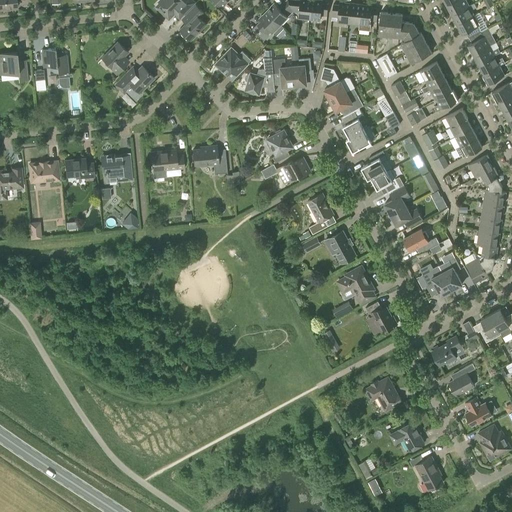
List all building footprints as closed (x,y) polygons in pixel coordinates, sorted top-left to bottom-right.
[(0,0),(0,8),(16,7),(15,0),(0,0)] [(159,0),(159,1),(163,5),(159,9),(168,19),(176,11),(181,15),(194,2),(191,0),(159,0)] [(280,23),(292,11),(287,0),(286,0),(279,7),(274,3),(266,11),(280,24),(280,23)] [(309,18),(310,0),(287,0),(292,11),(298,12),(298,16),(309,18)] [(310,0),(309,18),(320,19),(320,15),(326,16),(328,4),(322,3),(322,0),(310,0)] [(452,14),(468,5),(465,0),(455,0),(446,5),(452,14)] [(348,22),(350,3),(339,2),(339,5),(333,4),(331,16),(332,16),(331,20),(337,20),(348,22)] [(359,23),(361,4),(350,3),(348,22),(359,23)] [(468,5),(452,14),(457,24),(473,15),(471,10),(476,7),(474,3),(468,5)] [(361,4),(359,23),(370,24),(370,20),(376,21),(377,9),(371,8),(372,5),(361,4)] [(203,13),(195,5),(181,19),(186,24),(180,30),(190,40),(205,24),(199,17),(203,13)] [(284,27),(280,23),(280,24),(266,11),(259,19),(261,21),(257,25),(265,33),(269,29),(272,32),(273,31),(277,35),(284,27)] [(389,36),(391,13),(380,12),(378,34),(389,36)] [(400,37),(402,21),(402,14),(391,13),(389,36),(400,37)] [(469,37),(481,31),(478,25),(479,25),(473,15),(457,24),(462,34),(466,32),(469,37)] [(403,37),(413,23),(412,22),(402,21),(400,37),(403,37)] [(405,40),(419,33),(414,24),(413,23),(403,37),(405,40)] [(473,54),(490,45),(496,42),(488,27),(481,31),(469,37),(471,42),(468,45),(473,54)] [(406,53),(426,42),(420,32),(419,33),(405,40),(400,43),(406,53)] [(116,73),(126,63),(121,58),(127,52),(117,42),(101,58),(111,68),(116,73)] [(426,42),(406,53),(411,62),(431,52),(426,42)] [(478,64),(495,55),(500,52),(498,47),(492,50),(490,45),(473,54),(478,64)] [(232,47),(215,64),(226,75),(235,66),(240,71),(251,60),(241,51),(239,54),(232,47)] [(55,49),(55,48),(41,50),(43,67),(49,66),(50,67),(50,68),(50,69),(51,71),(52,72),(54,72),(55,73),(56,73),(57,73),(59,73),(59,77),(58,77),(59,82),(59,83),(60,84),(60,85),(61,85),(62,86),(64,87),(65,87),(67,87),(68,87),(69,86),(69,76),(68,76),(68,72),(66,55),(63,55),(62,54),(62,53),(61,52),(61,51),(59,50),(58,49),(57,49),(56,49),(55,49)] [(17,61),(16,52),(0,53),(0,73),(17,72),(18,80),(26,79),(24,60),(17,61)] [(387,77),(397,72),(387,53),(377,59),(387,77)] [(499,65),(500,65),(505,62),(502,57),(497,59),(495,55),(478,64),(483,73),(482,74),(499,65)] [(274,82),(271,57),(263,58),(265,68),(258,69),(256,74),(250,73),(250,74),(248,73),(246,75),(245,78),(246,80),(248,81),(245,90),(258,94),(261,85),(267,84),(267,83),(274,82)] [(292,65),(294,85),(298,85),(299,85),(300,86),(301,86),(302,86),(303,85),(304,85),(305,84),(306,84),(305,70),(311,69),(310,57),(299,58),(299,64),(292,65)] [(294,85),(292,65),(285,66),(284,58),(273,59),(274,73),(280,72),(282,86),(284,86),(285,86),(286,87),(287,87),(288,87),(289,87),(290,87),(291,86),(291,85),(294,85)] [(425,80),(442,71),(436,61),(419,70),(425,80)] [(504,75),(499,65),(482,74),(487,84),(504,75)] [(123,93),(126,89),(137,100),(142,95),(139,92),(153,77),(142,66),(138,70),(133,66),(127,72),(115,85),(123,93)] [(329,101),(346,91),(355,87),(350,78),(347,76),(339,80),(333,69),(323,66),(320,79),(327,81),(330,86),(324,89),(326,92),(325,94),(329,101)] [(44,79),(43,69),(34,70),(35,80),(44,79)] [(446,81),(447,81),(442,71),(425,80),(427,85),(422,88),(424,92),(430,90),(446,81)] [(396,95),(405,90),(400,80),(391,85),(396,95)] [(451,90),(447,81),(446,81),(430,90),(435,99),(452,90),(453,89),(452,89),(451,90)] [(511,93),(511,81),(492,92),(497,102),(511,93)] [(376,98),(383,94),(380,87),(372,91),(376,98)] [(458,99),(453,89),(452,90),(435,99),(435,100),(436,99),(439,104),(434,107),(436,111),(441,109),(458,99)] [(351,111),(354,110),(363,105),(357,94),(349,98),(346,91),(329,101),(332,107),(334,108),(336,111),(348,104),(351,111)] [(503,111),(511,105),(511,93),(497,102),(498,102),(503,111)] [(384,114),(392,110),(385,97),(377,101),(384,114)] [(406,111),(418,105),(414,97),(402,104),(406,111)] [(508,120),(511,118),(511,105),(503,111),(508,120)] [(451,126),(467,117),(462,107),(445,116),(450,126),(451,126)] [(347,134),(362,126),(354,110),(351,111),(341,117),(345,124),(342,126),(347,134)] [(392,110),(384,114),(392,128),(399,123),(392,110)] [(412,124),(421,119),(416,110),(407,115),(412,124)] [(454,136),(471,127),(467,118),(468,118),(467,117),(451,126),(450,126),(447,127),(449,131),(451,130),(454,136)] [(362,126),(347,134),(349,137),(346,139),(352,151),(361,147),(370,141),(362,126)] [(460,146),(477,137),(471,127),(454,136),(460,146)] [(424,140),(436,134),(433,128),(425,133),(423,129),(419,131),(424,140)] [(280,131),(279,129),(276,131),(276,133),(267,139),(269,142),(267,143),(270,149),(272,148),(276,155),(272,157),(275,162),(289,155),(286,149),(292,146),(283,130),(280,131)] [(436,134),(424,140),(425,141),(427,145),(426,145),(429,150),(438,145),(436,141),(439,140),(436,134)] [(477,137),(460,146),(456,148),(460,156),(462,154),(463,156),(465,155),(465,156),(482,147),(477,137)] [(419,153),(413,141),(405,145),(411,158),(412,157),(419,153)] [(217,160),(216,145),(206,146),(206,148),(192,150),(194,165),(213,163),(214,174),(226,173),(225,159),(217,160)] [(175,156),(175,150),(150,152),(152,169),(153,178),(166,176),(165,169),(183,168),(182,155),(175,156)] [(425,165),(419,153),(412,157),(419,169),(425,165)] [(128,154),(100,157),(102,171),(106,170),(107,181),(130,178),(128,154)] [(486,184),(499,177),(494,166),(492,167),(489,162),(491,161),(487,154),(468,164),(475,177),(480,174),(485,183),(486,184)] [(439,169),(449,164),(443,155),(434,160),(439,169)] [(371,177),(386,169),(379,157),(364,165),(366,169),(363,171),(368,179),(371,178),(371,177)] [(85,164),(84,158),(64,160),(66,176),(75,175),(75,179),(94,177),(92,163),(85,164)] [(303,163),(301,158),(292,162),(291,161),(281,166),(285,173),(287,172),(291,179),(299,175),(300,176),(310,171),(305,162),(303,163)] [(58,179),(57,161),(45,162),(45,161),(39,162),(39,163),(29,164),(30,182),(58,179)] [(266,178),(278,171),(274,164),(262,170),(266,178)] [(22,185),(20,168),(11,169),(12,172),(6,172),(6,170),(0,170),(0,200),(7,199),(6,188),(12,188),(12,186),(22,185)] [(371,177),(371,178),(375,185),(378,184),(384,195),(404,184),(399,175),(395,178),(390,169),(386,170),(386,169),(371,177)] [(429,171),(422,175),(425,179),(427,180),(433,177),(429,171)] [(478,258),(486,272),(493,268),(494,260),(496,261),(498,246),(496,246),(497,241),(499,241),(500,232),(498,232),(499,227),(501,227),(502,219),(500,219),(501,213),(503,214),(504,205),(502,205),(503,200),(505,200),(506,192),(501,191),(502,186),(499,180),(500,179),(499,177),(486,184),(486,189),(485,189),(477,244),(483,245),(481,255),(482,255),(482,256),(478,258)] [(409,196),(404,186),(389,194),(392,199),(385,203),(390,214),(406,206),(402,199),(409,196)] [(111,198),(110,187),(101,188),(102,198),(111,198)] [(434,200),(441,196),(438,190),(431,194),(434,200)] [(312,234),(327,226),(323,219),(333,214),(322,193),(307,201),(318,221),(308,227),(312,234)] [(404,221),(407,226),(421,218),(419,213),(416,208),(409,211),(406,206),(390,214),(396,225),(404,221)] [(137,217),(127,229),(137,228),(137,217)] [(31,239),(42,238),(40,221),(29,222),(31,239)] [(424,232),(421,228),(403,237),(410,251),(424,243),(428,249),(430,248),(434,246),(439,243),(435,236),(428,241),(426,238),(429,236),(426,231),(424,232)] [(341,262),(355,254),(342,231),(328,239),(341,262)] [(447,237),(444,231),(438,235),(441,241),(447,237)] [(307,251),(321,244),(317,235),(303,243),(298,246),(301,253),(306,250),(307,251)] [(442,247),(452,242),(449,237),(439,242),(442,247)] [(463,258),(465,264),(475,281),(480,278),(481,280),(489,276),(486,272),(478,258),(478,257),(475,259),(472,253),(463,258)] [(454,257),(444,263),(448,269),(442,272),(451,289),(453,288),(455,289),(460,287),(460,284),(462,284),(455,271),(460,268),(454,257)] [(360,303),(374,295),(371,290),(373,289),(372,286),(371,286),(370,284),(370,283),(361,266),(345,275),(346,277),(338,281),(343,291),(352,286),(360,303)] [(451,289),(442,272),(436,275),(433,269),(423,274),(429,285),(434,282),(441,295),(443,294),(445,295),(447,294),(449,293),(450,290),(451,289)] [(298,305),(305,302),(300,294),(294,297),(298,305)] [(337,317),(353,308),(349,300),(332,309),(337,317)] [(382,309),(378,301),(365,307),(369,314),(371,312),(380,330),(387,326),(389,329),(397,324),(392,316),(391,316),(386,307),(382,309)] [(511,316),(510,314),(505,317),(500,308),(490,314),(499,330),(503,336),(510,332),(511,329),(511,328),(511,316)] [(490,335),(499,330),(490,314),(481,319),(485,327),(480,330),(486,342),(492,339),(490,335)] [(474,330),(469,320),(463,323),(468,333),(468,334),(471,340),(478,336),(475,330),(474,330)] [(340,347),(330,329),(322,333),(325,338),(322,339),(325,345),(328,343),(332,352),(340,347)] [(451,348),(460,343),(456,336),(447,341),(447,343),(439,347),(438,346),(434,348),(435,350),(432,351),(439,364),(447,360),(448,362),(456,357),(451,348)] [(456,395),(474,385),(467,373),(475,368),(472,363),(458,370),(461,376),(449,382),(456,395)] [(394,390),(387,377),(378,382),(377,380),(371,383),(372,385),(366,389),(372,399),(378,396),(386,410),(402,401),(398,394),(396,395),(393,390),(394,390)] [(481,405),(476,396),(465,403),(468,409),(470,408),(471,410),(465,413),(472,425),(492,415),(485,402),(481,405)] [(424,443),(412,421),(399,429),(389,434),(395,444),(404,439),(410,450),(424,443)] [(511,448),(502,429),(499,431),(494,423),(477,432),(481,440),(479,441),(489,461),(511,448)] [(365,475),(376,468),(369,456),(358,463),(365,475)] [(432,490),(436,488),(436,486),(443,482),(437,471),(438,470),(431,456),(415,465),(429,490),(430,489),(432,490)] [(378,482),(375,478),(368,482),(370,486),(378,482)]
